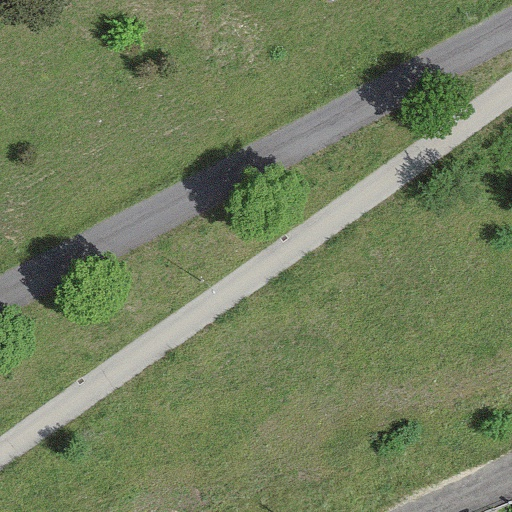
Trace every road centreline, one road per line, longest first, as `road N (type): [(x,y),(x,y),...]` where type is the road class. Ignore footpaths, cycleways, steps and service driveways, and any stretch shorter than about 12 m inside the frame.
road 1 (residential): [(511,79),(0,449)]
road 2 (unclassified): [(511,24),(0,294)]
